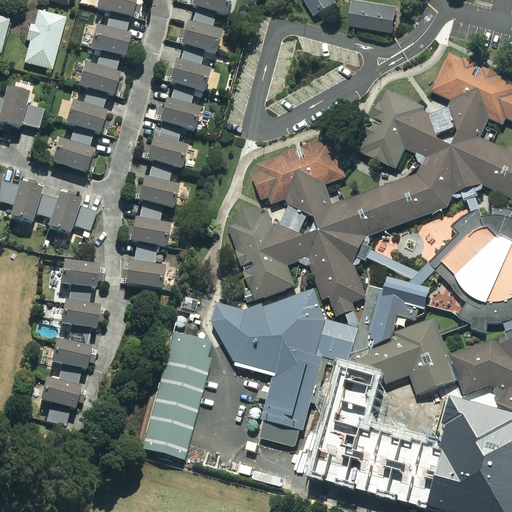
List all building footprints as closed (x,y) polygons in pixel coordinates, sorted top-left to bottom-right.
[(95,46),(99,48),(95,63),(89,61),(82,85),(89,86),(84,102),(78,100),(72,122),(78,124),(73,141),(64,139),(57,162),(92,172),(98,150),(103,132),(108,133),(114,112),(110,110),(114,94),(121,96),(127,73),(121,71),(126,53),(132,55),(138,34),(132,32),(136,15),(140,16),(144,0),(105,0),(103,7),(110,9),(105,27),(101,26),(95,46)] [(125,248),(134,250),(130,270),(124,268),(119,288),(157,297),(163,273),(152,271),(156,253),(160,254),(165,231),(158,229),(160,216),(161,213),(169,214),(174,192),(166,190),(170,174),(178,176),(183,154),(176,152),(179,140),(180,136),(190,138),(195,115),(187,113),(191,96),(201,99),(207,76),(199,74),(203,58),(213,60),(218,38),(210,37),(214,19),(223,21),(227,0),(188,0),(185,12),(192,14),(189,30),(181,28),(176,50),(181,51),(177,69),(170,67),(165,90),(169,91),(165,107),(160,106),(155,129),(158,130),(157,132),(154,146),(148,145),(143,167),(149,168),(145,186),(138,184),(133,206),(140,208),(139,213),(136,226),(130,225),(125,248)] [(335,6),(330,0),(300,0),(313,20),(335,6)] [(395,12),(350,5),(347,30),(391,37),(395,12)] [(69,17),(41,10),(26,62),(55,70),(69,17)] [(0,15),(0,51),(3,52),(12,19),(0,15)] [(353,269),(359,267),(366,240),(446,210),(451,198),(481,189),(511,202),(511,342),(499,347),(490,343),(449,358),(462,397),(488,389),(502,393),(492,411),(472,403),(453,446),(481,457),(485,446),(490,448),(486,459),(511,468),(511,156),(481,141),(489,123),(503,129),(505,123),(510,126),(511,123),(511,86),(446,56),(428,95),(449,104),(447,111),(429,118),(424,114),(423,111),(386,94),(355,153),(395,173),(405,155),(416,158),(417,166),(417,178),(333,206),(325,189),(345,182),(331,144),(256,170),(258,175),(250,178),(260,204),(268,201),(271,208),(285,204),(288,210),(280,228),(273,230),(267,216),(261,218),(258,211),(230,221),(233,228),(225,231),(254,305),(293,289),(287,268),(308,262),(321,304),(327,301),(336,320),(354,313),(352,306),(365,300),(353,269)] [(12,87),(8,102),(0,99),(0,119),(3,120),(3,121),(26,127),(26,125),(44,128),(48,110),(31,106),(35,93),(12,87)] [(38,222),(40,215),(55,219),(53,226),(75,234),(78,226),(94,231),(99,212),(84,208),(87,200),(65,192),(61,201),(45,196),(48,189),(25,182),(23,187),(7,183),(8,175),(0,173),(0,209),(2,210),(3,204),(17,208),(15,215),(38,222)] [(511,213),(502,211),(491,211),(492,218),(481,220),(477,213),(466,218),(461,221),(449,231),(456,237),(427,265),(449,290),(459,302),(467,306),(456,320),(472,328),(471,332),(484,336),(485,325),(499,325),(511,322),(511,321),(511,213)] [(70,426),(74,407),(82,409),(87,388),(79,386),(83,367),(94,369),(98,348),(88,346),(89,343),(92,327),(101,329),(106,306),(94,304),(97,288),(102,289),(107,267),(71,260),(66,284),(75,286),(72,300),(69,299),(65,322),(70,323),(67,335),(66,340),(61,339),(57,360),(62,361),(59,379),(50,377),(46,399),(55,401),(51,422),(70,426)] [(301,435),(320,360),(344,366),(348,355),(390,341),(394,318),(415,321),(426,292),(386,281),(381,294),(368,290),(358,331),(324,323),(328,308),(310,302),(308,311),(284,304),(280,326),(284,327),(279,347),(269,310),(246,315),(215,306),(210,326),(234,366),(271,379),(260,425),(301,435)] [(376,415),(382,388),(408,379),(421,412),(441,405),(435,390),(453,384),(431,322),(392,336),(396,345),(350,360),(343,370),(315,473),(326,477),(324,483),(386,499),(387,496),(421,505),(420,509),(426,511),(470,511),(472,506),(486,509),(489,495),(476,492),(481,474),(467,470),(467,465),(443,458),(441,463),(434,461),(433,465),(399,455),(402,440),(390,418),(376,415)] [(212,348),(170,337),(139,453),(181,464),(212,348)]
